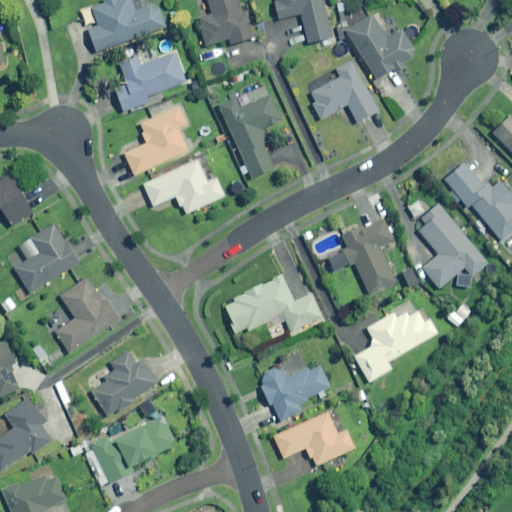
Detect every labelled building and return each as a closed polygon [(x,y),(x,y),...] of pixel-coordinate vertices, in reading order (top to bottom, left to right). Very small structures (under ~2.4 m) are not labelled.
[(106,0),(104,1),(105,4),(93,8),(100,27),(90,31),(98,53),(165,27),(158,7),(138,15),(132,0),(106,0)] [(244,17),(239,0),(207,0),(211,14),(199,17),(206,46),(229,40),(230,44),(254,39),(249,16),(244,17)] [(332,39),(323,0),(275,0),(279,19),(301,15),(307,44),(332,39)] [(388,41),(371,15),(346,31),(377,80),(391,71),(399,71),(403,66),(418,57),(403,32),(388,41)] [(187,82),(176,53),(141,66),(138,59),(120,65),(128,85),(116,90),(124,111),(149,102),(147,97),(187,82)] [(379,111),(353,61),(335,71),(339,78),(322,88),(317,79),(307,84),(316,102),(313,103),(321,119),(348,105),(357,123),(379,111)] [(280,122),(265,87),(220,107),(252,179),(279,167),(268,143),(262,130),(280,122)] [(187,124),(179,107),(141,125),(149,143),(126,154),(135,175),(188,151),(178,129),(187,124)] [(511,117),(511,116),(494,133),(511,151),(511,117)] [(208,183),(198,161),(144,185),(154,207),(177,196),(185,214),(225,197),(217,179),(208,183)] [(465,209),(493,244),(511,228),(511,211),(492,187),(481,197),(458,168),(438,185),(461,213),(465,209)] [(34,213),(12,176),(0,182),(0,212),(3,211),(12,226),(34,213)] [(420,201),(408,208),(414,219),(426,213),(420,201)] [(440,253),(424,266),(441,287),(465,267),(472,275),(489,262),(442,204),(424,219),(429,224),(422,230),(440,253)] [(394,242),(384,220),(343,238),(347,249),(344,250),(351,265),(355,263),(369,296),(396,285),(381,248),(394,242)] [(78,264),(54,225),(19,247),(28,260),(15,268),(31,293),(78,264)] [(236,335),(238,334),(248,330),(248,331),(284,315),(292,333),(322,319),(311,295),(295,302),(282,276),(233,299),(235,303),(226,307),(232,320),(229,322),(236,335)] [(470,276),(456,276),(456,287),(470,287),(470,276)] [(102,302),(87,280),(62,297),(77,319),(56,333),(69,353),(119,320),(105,300),(102,302)] [(16,307),(10,299),(1,305),(7,314),(16,307)] [(447,317),(449,319),(457,328),(472,313),(463,305),(455,313),(453,311),(447,317)] [(373,339),(371,347),(355,357),(370,382),(392,370),(388,362),(438,334),(430,319),(424,322),(419,312),(409,318),(405,311),(394,318),(392,314),(367,329),(373,339)] [(48,357),(39,344),(32,349),(41,362),(48,357)] [(0,397),(19,389),(11,368),(16,365),(8,345),(0,348),(0,397)] [(107,417),(117,410),(119,412),(135,401),(134,399),(157,384),(142,360),(136,364),(128,352),(110,364),(115,371),(103,378),(106,383),(91,393),(107,417)] [(302,411),(299,406),(309,401),(308,399),(333,387),(322,364),(311,369),(310,366),(287,377),(284,371),(275,367),(266,371),(263,381),(264,384),(261,385),(271,405),(273,404),(282,421),(302,411)] [(157,410),(151,400),(140,406),(147,417),(157,410)] [(46,424),(30,401),(6,416),(15,430),(0,439),(0,471),(0,472),(31,452),(33,454),(52,442),(42,427),(46,424)] [(338,435),(328,413),(274,437),(284,458),(307,448),(316,466),(355,449),(347,431),(338,435)] [(176,445),(163,417),(111,442),(94,449),(109,483),(133,472),(130,467),(176,445)] [(80,443),(69,449),(74,458),(84,453),(80,443)] [(56,478),(48,482),(45,477),(22,488),(20,485),(2,493),(10,511),(44,511),(66,502),(56,478)]
